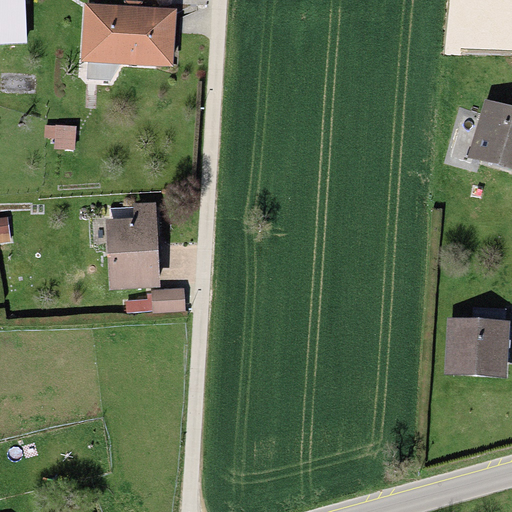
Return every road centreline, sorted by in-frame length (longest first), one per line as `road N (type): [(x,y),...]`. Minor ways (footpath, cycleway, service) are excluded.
road 1 (residential): [(196,511),(218,0)]
road 2 (secondary): [(369,511),(511,473)]
